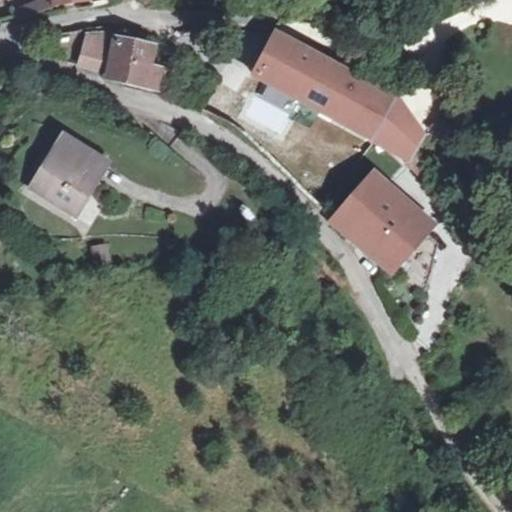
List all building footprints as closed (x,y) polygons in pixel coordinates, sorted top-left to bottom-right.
[(0,0),(0,15),(17,10),(14,0),(0,0)] [(12,24),(13,35),(64,21),(87,11),(82,0),(49,0),(52,9),(12,24)] [(104,72),(115,36),(84,30),(78,60),(104,72)] [(280,32),(275,43),(261,67),(258,73),(379,144),(393,115),(403,102),(280,32)] [(147,42),(115,36),(104,72),(109,75),(111,82),(156,90),(159,69),(143,66),(147,42)] [(423,133),(393,115),(379,144),(408,161),(415,148),(423,133)] [(53,141),(33,175),(47,183),(33,208),(62,227),(75,206),(68,201),(79,184),(85,188),(96,168),(53,141)] [(431,157),(415,148),(408,161),(418,171),(422,176),(431,157)] [(20,199),(33,208),(47,183),(33,175),(20,199)] [(392,265),(423,220),(391,198),(359,177),(332,219),(392,265)] [(111,260),(109,243),(91,245),(93,262),(111,260)]
